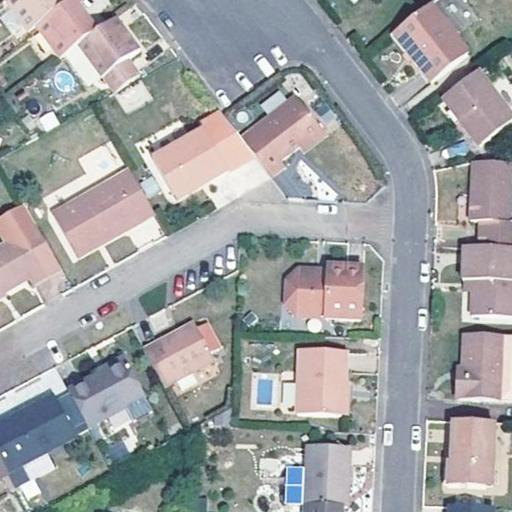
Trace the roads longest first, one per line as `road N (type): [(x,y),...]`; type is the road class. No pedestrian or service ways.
road 1 (residential): [(0,356),(263,219),(407,224)]
road 2 (residential): [(395,511),(407,224)]
road 3 (residential): [(407,224),(403,156),(314,43)]
